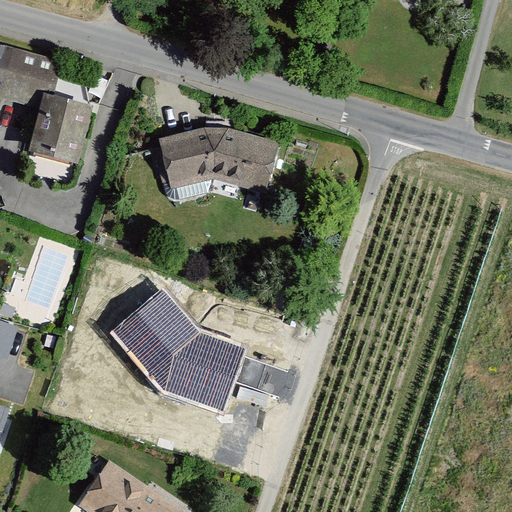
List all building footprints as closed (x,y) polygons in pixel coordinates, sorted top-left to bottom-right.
[(0,95),(50,109),(57,87),(62,62),(0,44),(0,95)] [(79,163),(92,105),(43,94),(30,152),(79,163)] [(213,127),(162,137),(173,187),(219,178),(265,190),(282,140),(230,128),(213,127)] [(199,331),(163,288),(110,332),(162,396),(224,417),(249,348),(199,331)] [(18,327),(0,320),(0,357),(8,360),(18,327)] [(0,437),(9,409),(0,405),(0,437)] [(180,511),(110,465),(80,510),(83,511),(180,511)]
